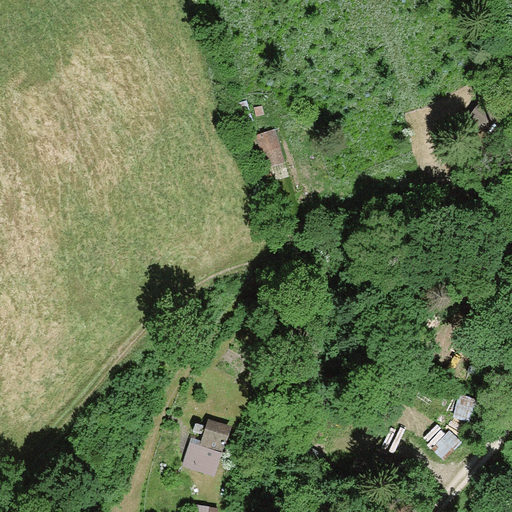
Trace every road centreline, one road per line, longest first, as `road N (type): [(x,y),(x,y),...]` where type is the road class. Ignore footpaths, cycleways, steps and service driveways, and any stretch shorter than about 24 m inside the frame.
road 1 (track): [(511,143),(339,236),(255,261)]
road 2 (track): [(511,418),(433,511)]
